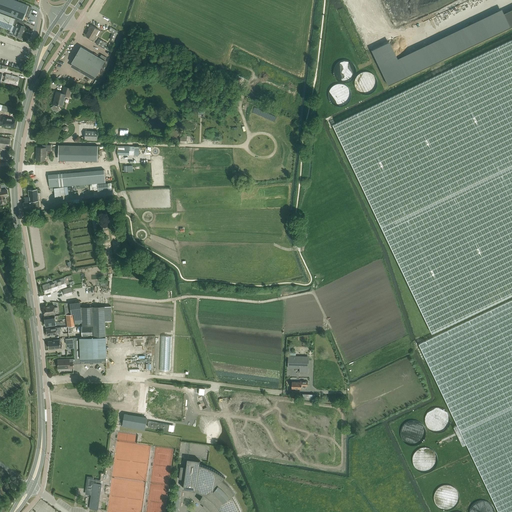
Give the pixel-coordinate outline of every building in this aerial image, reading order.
[(0,0),(0,11),(22,20),(24,16),(27,17),(31,7),(28,6),(13,0),(0,0)] [(11,28),(14,18),(0,12),(0,25),(5,28),(6,26),(11,28)] [(17,19),(14,18),(11,28),(8,34),(13,36),(14,34),(20,37),(24,26),(21,25),(23,22),(17,19)] [(86,36),(94,40),(96,36),(95,35),(99,30),(91,25),(88,29),(89,30),(86,36)] [(104,49),(107,43),(99,38),(95,44),(104,49)] [(511,39),(453,67),(333,125),(338,136),(368,198),(401,268),(432,333),(511,295),(511,39)] [(105,61),(105,60),(81,46),(80,47),(81,47),(72,63),(71,62),(71,63),(82,69),(81,72),(93,80),(95,77),(96,77),(96,76),(95,76),(104,61),(105,61)] [(334,77),(336,80),(339,82),(342,83),(345,83),(347,83),(350,81),(353,80),(354,77),(355,74),(356,71),(355,67),(353,64),(351,62),(347,61),(344,60),(341,61),(338,62),(335,65),(334,67),(333,71),(333,74),(334,77)] [(362,94),(365,94),(369,94),(372,92),(375,90),(376,86),(377,83),(376,80),(375,77),(372,74),(369,73),(366,72),(363,73),(360,74),(357,77),(355,80),(355,83),(355,86),(357,90),(359,92),(362,94)] [(19,78),(6,74),(5,77),(2,76),(2,74),(0,73),(0,81),(1,79),(4,79),(4,82),(17,85),(19,78)] [(330,102),(332,104),(335,106),(338,106),(342,106),(345,105),(347,103),(349,101),(351,98),(351,94),(350,91),(348,88),(346,86),(343,84),(339,84),(336,85),(333,86),(331,88),(329,90),(329,93),(328,96),(329,99),(330,102)] [(59,107),(59,106),(62,107),(65,96),(69,97),(72,89),(64,87),(62,93),(56,92),(53,104),(54,104),(54,106),(52,107),(53,110),(58,111),(60,110),(59,107)] [(14,127),(16,120),(5,118),(4,125),(14,127)] [(101,135),(97,134),(97,131),(85,131),(85,137),(82,137),(81,140),(85,140),(97,141),(97,140),(100,140),(101,135)] [(0,146),(9,148),(10,139),(0,137),(0,146)] [(36,160),(44,160),(44,156),(46,156),(46,151),(51,151),(51,145),(42,145),(42,147),(37,147),(36,160)] [(98,146),(58,145),(58,160),(98,161),(98,146)] [(118,146),(118,155),(139,155),(139,147),(118,146)] [(64,186),(105,183),(104,170),(48,175),(49,188),(54,187),(64,186)] [(98,190),(98,191),(112,189),(111,183),(105,183),(92,184),(92,191),(98,190)] [(64,186),(54,187),(55,197),(61,196),(61,195),(65,194),(64,186)] [(39,206),(37,189),(28,190),(29,197),(24,198),(25,202),(24,202),(24,209),(33,208),(33,207),(39,206)] [(59,279),(59,280),(53,282),(56,290),(62,288),(62,289),(67,287),(67,285),(65,279),(64,278),(59,279)] [(56,290),(53,282),(43,285),(45,294),(56,290)] [(73,294),(71,287),(63,289),(65,297),(73,294)] [(511,511),(511,299),(419,344),(457,425),(454,427),(462,445),(466,444),(498,511),(511,511)] [(70,303),(71,314),(73,314),(74,323),(82,322),(83,326),(93,325),(93,336),(106,336),(105,321),(111,321),(111,306),(81,307),(80,302),(70,303)] [(55,314),(55,312),(58,311),(57,307),(54,308),(54,305),(43,307),(45,315),(55,314)] [(45,318),(46,326),(56,325),(55,316),(45,318)] [(82,326),(82,336),(92,335),(92,326),(82,326)] [(171,337),(161,336),(160,370),(170,371),(171,337)] [(75,363),(75,364),(90,363),(90,364),(94,364),(94,363),(106,363),(106,357),(106,337),(74,338),(74,344),(74,359),(75,363)] [(59,347),(59,348),(62,348),(62,343),(60,343),(60,340),(55,340),(55,341),(48,341),(49,348),(59,347)] [(309,357),(288,356),(288,367),(308,368),(309,357)] [(75,363),(74,359),(58,360),(58,369),(73,368),(73,364),(75,364),(75,363)] [(319,370),(308,370),(308,378),(319,378),(319,370)] [(155,393),(153,404),(164,405),(163,411),(159,410),(158,416),(168,418),(169,412),(167,412),(168,406),(174,407),(176,397),(155,393)] [(427,429),(429,431),(432,433),(436,434),(440,433),(443,432),(446,429),(448,426),(449,422),(449,419),(448,415),(446,412),(443,410),(440,409),(436,409),(433,409),(430,411),(427,413),(425,416),(424,419),(424,423),(425,426),(427,429)] [(146,418),(124,414),(122,426),(144,430),(146,418)] [(406,445),(410,446),(414,446),(417,445),(421,443),(423,440),(424,436),(425,433),(424,429),(422,425),(419,423),(416,421),(412,420),(409,421),(405,422),(402,424),(400,427),(399,431),(398,434),(399,438),(401,441),(403,443),(406,445)] [(169,430),(170,425),(149,421),(148,427),(169,430)] [(416,470),(419,472),(422,473),(426,473),(430,472),(433,470),(435,467),(436,463),(437,459),(436,456),(434,452),(431,450),(428,448),(424,447),(420,448),(417,449),(414,451),(412,454),(411,458),(411,461),(411,465),(413,468),(416,470)] [(199,464),(200,460),(187,459),(186,467),(181,467),(179,479),(184,480),(183,488),(187,489),(191,490),(195,491),(199,464)] [(199,464),(195,491),(199,493),(203,495),(199,501),(202,503),(205,505),(204,506),(206,508),(209,511),(210,510),(211,511),(219,511),(220,511),(241,511),(239,506),(236,500),(232,495),(235,493),(231,488),(227,484),(222,480),(225,477),(219,473),(213,470),(206,467),(199,464)] [(167,488),(168,475),(158,474),(157,482),(161,482),(161,487),(167,488)] [(89,479),(88,490),(90,490),(91,489),(100,490),(101,484),(101,480),(89,479)] [(436,504),(438,507),(441,509),(445,510),(448,510),(452,509),(455,507),(457,504),(458,501),(459,497),(458,494),(457,491),(454,488),(452,487),(448,486),(445,486),(442,486),(439,488),(436,491),(435,494),(434,497),(434,501),(436,504)] [(91,495),(90,509),(97,510),(100,490),(91,489),(90,490),(90,495),(91,495)] [(493,511),(493,510),(492,507),(490,504),(487,502),(483,501),(480,501),(476,502),(473,504),(471,506),(469,509),(468,511),(493,511)]
